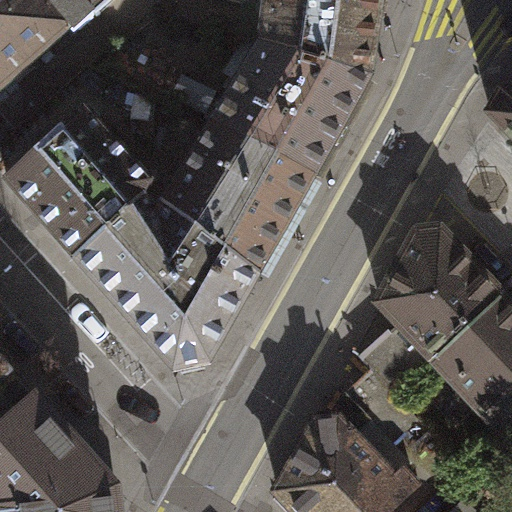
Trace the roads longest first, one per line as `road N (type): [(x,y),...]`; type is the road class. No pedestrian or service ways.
road 1 (tertiary): [(200,498),(430,81)]
road 2 (residential): [(200,498),(0,270)]
